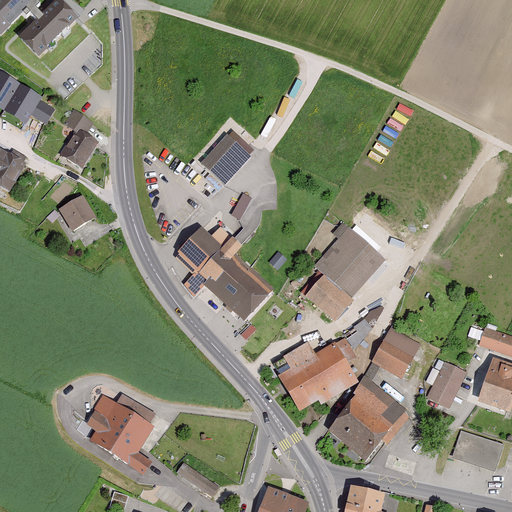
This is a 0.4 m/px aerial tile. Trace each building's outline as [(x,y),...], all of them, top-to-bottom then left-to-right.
[(82,26),(60,5),(22,44),(43,65),(82,26)] [(62,82),(48,73),(39,85),(53,95),(62,82)] [(29,93),(0,75),(0,108),(27,125),(37,110),(24,102),(29,93)] [(88,139),(96,128),(74,113),(65,126),(79,136),(70,150),(67,148),(60,158),(84,174),(101,148),(88,139)] [(49,118),(44,126),(52,130),(57,122),(49,118)] [(226,136),(200,164),(224,187),(250,159),(226,136)] [(0,189),(11,197),(30,168),(26,165),(29,161),(15,152),(12,157),(0,149),(0,189)] [(87,200),(62,214),(75,236),(100,222),(87,200)] [(54,226),(61,218),(55,212),(48,219),(54,226)] [(173,256),(242,323),(272,292),(234,255),(241,248),(221,228),(211,237),(201,227),(173,256)] [(322,277),(305,297),(334,321),(386,261),(347,228),(313,269),(322,277)] [(289,370),(276,376),(297,412),(315,402),(318,406),(356,382),(346,365),(357,358),(353,352),(371,331),(364,321),(342,336),(344,340),(333,344),(314,355),(308,342),(282,359),(289,370)] [(421,346),(392,330),(373,364),(402,380),(421,346)] [(511,337),(493,331),(487,350),(511,358),(511,337)] [(511,402),(511,365),(493,359),(477,403),(508,414),(511,402)] [(467,374),(445,363),(427,399),(449,410),(467,374)] [(378,370),(371,366),(365,379),(326,431),(364,463),(405,411),(371,383),(378,370)] [(155,415),(121,394),(115,404),(103,397),(84,427),(94,433),(88,442),(144,477),(153,463),(138,453),(153,429),(148,425),(155,415)] [(504,447),(461,432),(452,458),(496,473),(504,447)] [(184,464),(176,474),(212,501),(220,490),(184,464)] [(380,511),(384,495),(351,487),(345,511),(380,511)] [(305,511),(309,504),(266,488),(257,511),(305,511)]
